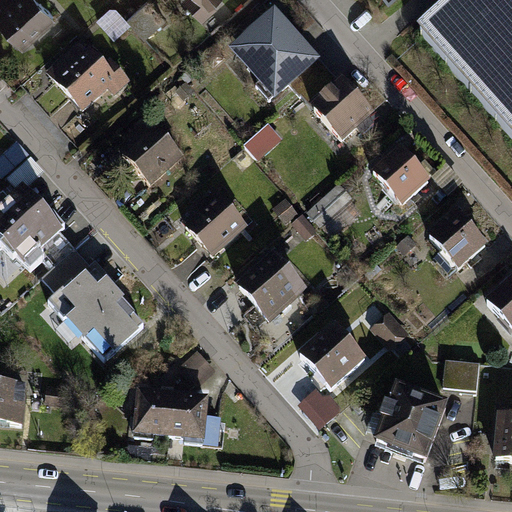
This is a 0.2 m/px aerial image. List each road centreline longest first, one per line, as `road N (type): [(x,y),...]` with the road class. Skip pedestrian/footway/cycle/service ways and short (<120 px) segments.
road 1 (residential): [(394,511),(167,284),(0,100)]
road 2 (residential): [(314,0),(511,224)]
road 3 (tertiary): [(0,482),(280,511)]
